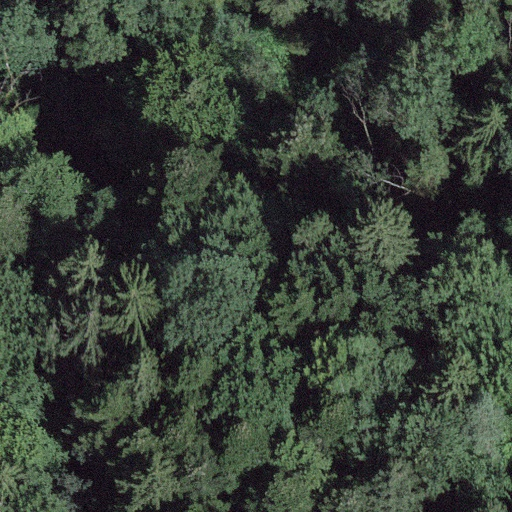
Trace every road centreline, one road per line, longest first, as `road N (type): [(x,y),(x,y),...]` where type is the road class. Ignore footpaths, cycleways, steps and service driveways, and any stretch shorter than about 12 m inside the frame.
road 1 (track): [(73,0),(0,342)]
road 2 (track): [(302,511),(362,429),(511,365)]
